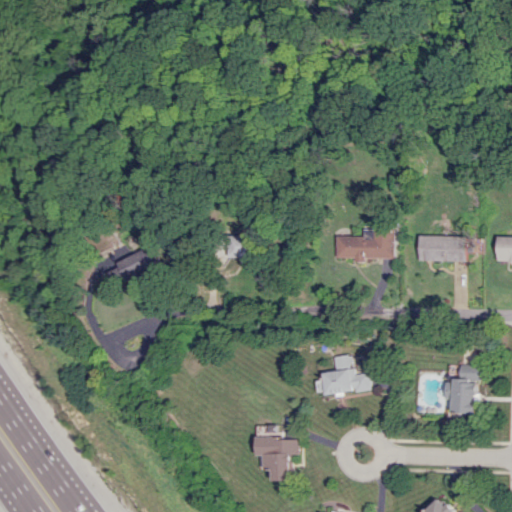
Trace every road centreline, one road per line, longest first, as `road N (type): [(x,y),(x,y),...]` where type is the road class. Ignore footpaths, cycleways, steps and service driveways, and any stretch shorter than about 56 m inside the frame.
road 1 (residential): [(511,314),(207,310)]
road 2 (residential): [(392,453),(511,456)]
road 3 (residential): [(392,453),(361,437),(349,454),(351,464),(370,472),(392,453)]
